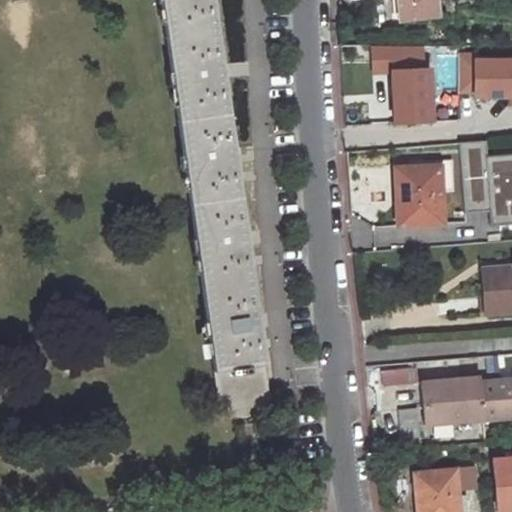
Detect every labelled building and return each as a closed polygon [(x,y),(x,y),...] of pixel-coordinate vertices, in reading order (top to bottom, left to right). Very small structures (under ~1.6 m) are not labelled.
[(267,404),(209,0),(158,0),(217,411),(267,404)] [(397,0),(400,21),(437,17),(434,0),(397,0)] [(391,69),(421,68),(420,46),(370,46),(371,60),(391,59),(391,69)] [(459,93),(474,92),(473,59),(473,54),(458,54),(459,93)] [(511,58),(473,59),(474,92),(474,99),(510,98),(511,98),(511,58)] [(391,59),(371,60),(372,75),(391,73),(391,69),(391,59)] [(391,73),(394,121),(430,120),(428,68),(421,68),(391,69),(391,73)] [(484,142),(458,144),(464,213),(490,211),(485,157),(484,142)] [(511,154),(485,157),(490,211),(491,226),(511,223),(511,154)] [(440,170),(397,171),(398,225),(442,224),(440,170)] [(511,267),(482,269),(484,312),(511,310),(511,267)] [(481,420),(511,416),(511,379),(492,381),(494,397),(479,399),(481,420)] [(420,382),(424,425),(481,420),(479,399),(477,383),(442,386),(442,381),(420,382)] [(494,397),(492,381),(477,383),(479,399),(494,397)] [(511,511),(511,457),(491,459),(496,511),(511,511)] [(460,511),(455,468),(413,474),(417,511),(460,511)]
